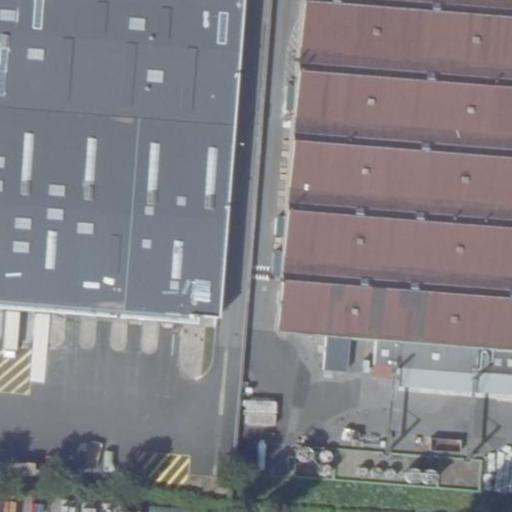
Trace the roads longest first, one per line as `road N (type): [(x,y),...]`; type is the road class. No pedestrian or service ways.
road 1 (unknown): [(247,0),(220,417),(200,454),(153,464),(0,433)]
road 2 (unknown): [(511,436),(289,389),(266,360),(260,334),(287,0)]
